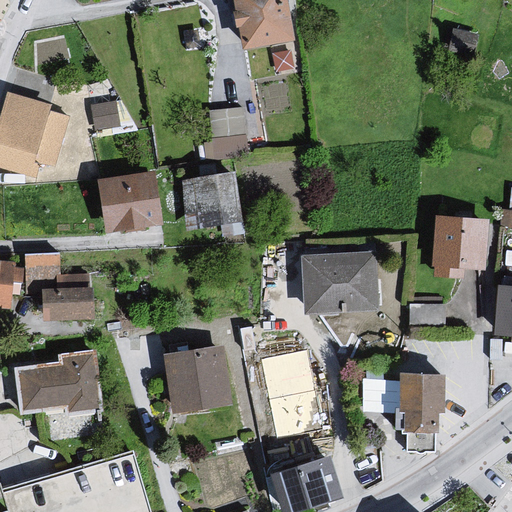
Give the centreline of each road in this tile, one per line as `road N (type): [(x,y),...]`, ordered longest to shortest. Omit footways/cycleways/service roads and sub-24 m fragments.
road 1 (tertiary): [(371,511),(511,422)]
road 2 (unknown): [(23,4),(161,0)]
